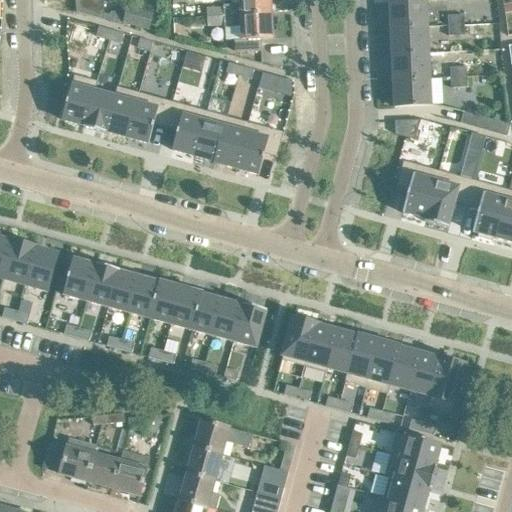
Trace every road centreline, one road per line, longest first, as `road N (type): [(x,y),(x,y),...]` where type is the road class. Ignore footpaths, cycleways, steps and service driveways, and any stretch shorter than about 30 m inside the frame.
road 1 (residential): [(287,249),(8,173)]
road 2 (residential): [(322,259),(355,128),(351,0)]
road 3 (residential): [(317,0),(322,119),(287,249)]
road 4 (residential): [(511,309),(322,259)]
road 5 (residential): [(22,0),(25,98),(8,173)]
road 6 (residential): [(0,477),(118,511)]
